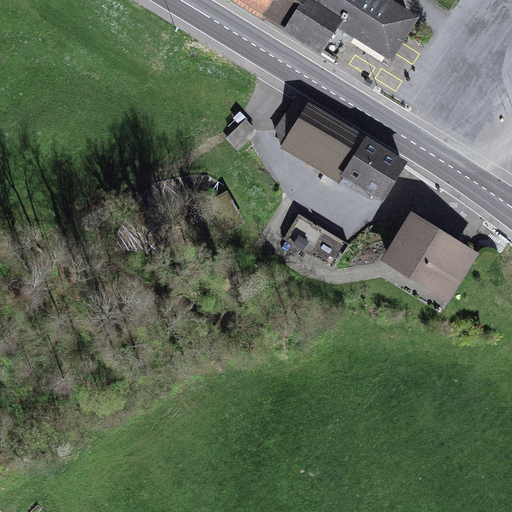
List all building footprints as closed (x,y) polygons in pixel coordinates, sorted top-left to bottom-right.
[(237,0),(284,29),(302,0),(237,0)] [(302,0),(284,29),(321,52),(336,28),(339,22),(348,27),(344,33),(353,38),(356,32),(389,53),(409,19),(378,0),(302,0)] [(336,28),(344,33),(348,27),(339,22),(336,28)] [(284,147),(341,182),(345,175),(367,141),(299,99),(277,132),(280,133),(284,147)] [(246,123),(229,138),(240,149),(256,134),(246,123)] [(345,175),(381,198),(402,164),(367,141),(345,175)] [(231,226),(247,217),(230,191),(215,200),(231,226)] [(147,228),(156,214),(138,202),(129,216),(147,228)] [(283,240),(333,271),(349,245),(299,215),(283,240)] [(413,221),(389,259),(449,296),(473,258),(413,221)]
